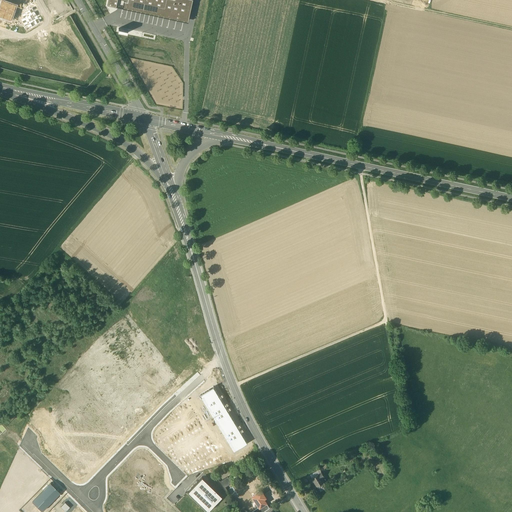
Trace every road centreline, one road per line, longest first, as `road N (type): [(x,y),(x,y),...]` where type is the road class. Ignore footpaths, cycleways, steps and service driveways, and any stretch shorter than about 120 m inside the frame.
road 1 (secondary): [(180,211),(233,386),(302,511)]
road 2 (secondary): [(301,152),(511,198)]
road 3 (secondary): [(0,92),(111,136),(167,176)]
road 4 (track): [(233,386),(385,321)]
road 5 (track): [(390,3),(351,163)]
road 6 (track): [(29,281),(137,160)]
road 7 (secondary): [(301,152),(145,116)]
road 8 (track): [(360,165),(385,321)]
road 9 (secondary): [(0,90),(149,124)]
road 10 (secondary): [(145,116),(0,86)]
road 11 (track): [(511,29),(375,0)]
